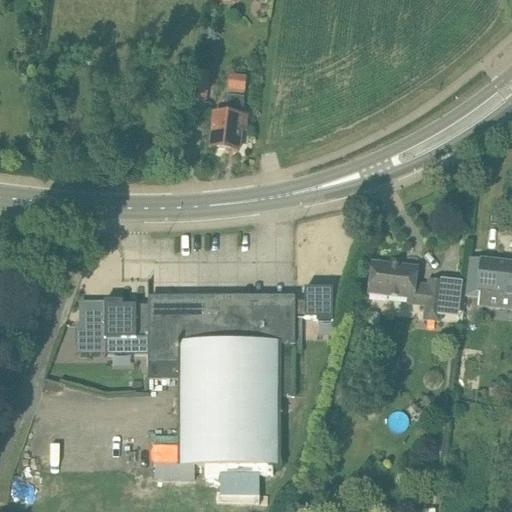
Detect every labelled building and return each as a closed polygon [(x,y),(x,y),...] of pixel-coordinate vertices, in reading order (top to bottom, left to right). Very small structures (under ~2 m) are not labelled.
[(158,14),(108,8),(103,46),(131,49),(133,39),(154,42),(158,14)] [(228,92),(245,94),(248,76),(230,74),(228,92)] [(203,114),(207,90),(194,88),(191,112),(203,114)] [(242,118),(245,100),(228,98),(225,116),(215,115),(211,150),(238,153),(241,132),(245,132),(246,119),(242,118)] [(511,263),(481,260),(477,293),(480,294),(479,306),(511,310),(511,263)] [(440,322),(442,303),(445,283),(429,281),(428,286),(416,285),(418,269),(372,263),(369,295),(426,302),(424,321),(440,322)] [(333,324),(333,310),(333,290),(305,290),(305,302),(295,302),(295,319),(305,319),(305,320),(317,320),(317,324),(333,324)] [(123,302),(105,302),(105,340),(106,341),(106,354),(149,354),(149,338),(149,302),(148,302),(148,306),(123,306),(123,302)] [(295,397),(295,319),(295,302),(149,302),(149,338),(149,354),(149,381),(179,381),(179,447),(155,447),(155,469),(179,468),(179,467),(281,466),(281,397),(295,397)]
